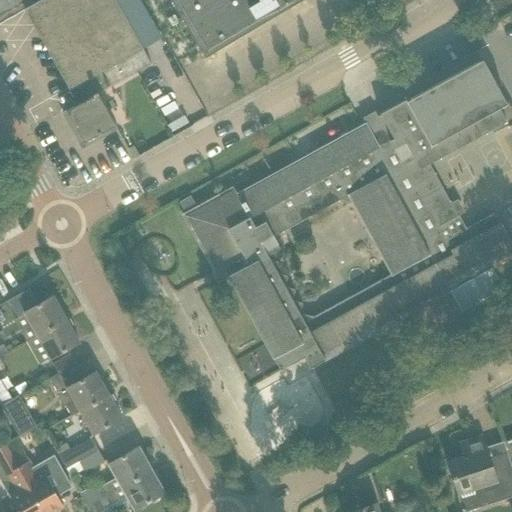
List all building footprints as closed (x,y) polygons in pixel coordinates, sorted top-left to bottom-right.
[(22,6),(24,9),(40,0),(0,0),(0,15),(21,4),(22,6)] [(69,90),(72,88),(93,76),(101,91),(165,56),(133,0),(40,0),(24,9),(69,90)] [(164,0),(190,54),(304,0),(164,0)] [(430,164),(511,119),(511,115),(481,59),(406,101),(365,122),(236,193),(233,187),(183,215),(209,262),(208,263),(213,273),(222,267),(227,276),(265,345),(272,358),(273,358),(279,370),(303,357),(309,368),(323,360),(324,361),(450,292),(447,288),(451,286),(453,289),(449,291),(452,295),(461,312),(503,289),(494,272),(491,267),(476,276),(475,273),(511,252),(511,244),(500,222),(495,212),(465,228),(430,164)] [(93,76),(72,88),(80,102),(66,110),(83,141),(115,124),(98,93),(101,91),(93,76)] [(190,196),(179,202),(183,210),(194,203),(190,196)] [(29,288),(7,300),(17,317),(24,314),(36,335),(66,319),(53,296),(38,304),(29,288)] [(66,319),(36,335),(49,358),(61,352),(79,342),(66,319)] [(69,416),(79,411),(108,394),(95,371),(83,378),(75,363),(74,363),(74,364),(48,379),(69,416)] [(0,405),(10,399),(0,381),(0,405)] [(10,399),(0,405),(0,406),(7,418),(18,437),(36,425),(19,394),(10,399)] [(108,394),(79,411),(92,434),(121,417),(108,394)] [(345,398),(332,405),(341,420),(353,413),(345,398)] [(448,462),(454,481),(458,493),(473,488),(480,507),(511,496),(511,467),(507,451),(488,457),(480,436),(460,443),(464,456),(448,462)] [(16,437),(4,443),(5,444),(43,511),(57,511),(56,509),(63,506),(57,495),(71,487),(53,455),(33,467),(29,460),(16,437)] [(65,468),(79,461),(98,449),(91,437),(58,455),(65,468)] [(43,511),(5,444),(0,446),(0,466),(16,493),(10,497),(17,509),(18,511),(17,511),(43,511)] [(105,484),(110,492),(151,469),(138,446),(108,463),(116,478),(105,484)] [(98,449),(79,461),(85,472),(105,461),(98,449)] [(151,469),(110,492),(115,502),(126,495),(133,509),(164,492),(151,469)] [(79,493),(87,505),(99,498),(94,490),(92,486),(79,493)] [(371,494),(361,497),(365,507),(374,504),(371,494)] [(99,498),(87,505),(90,511),(106,511),(104,508),(99,498)]
